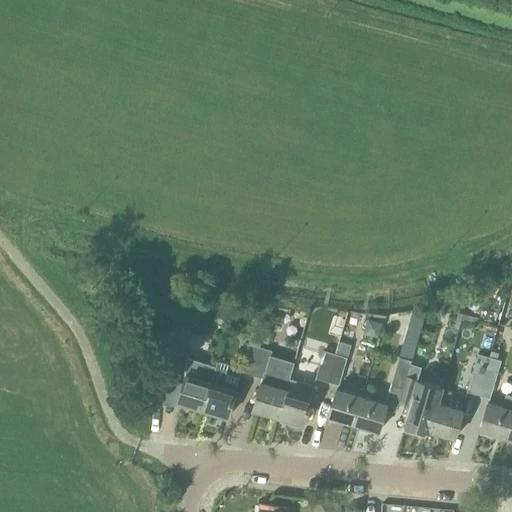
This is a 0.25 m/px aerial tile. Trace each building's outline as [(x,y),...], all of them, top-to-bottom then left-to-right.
[(412,311),(389,385),(402,389),(402,390),(403,391),(412,361),(411,361),(424,315),(412,311)] [(240,372),(252,376),(261,348),(264,336),(253,332),(249,344),(248,344),(240,372)] [(156,352),(153,380),(155,380),(167,381),(167,382),(183,383),(177,402),(203,410),(216,367),(188,358),(188,355),(189,355),(190,339),(171,337),(170,353),(156,352)] [(252,376),(262,379),(263,379),(265,370),(271,351),(261,348),(252,376)] [(336,354),(324,350),(315,378),(327,382),(336,354)] [(336,354),(327,382),(337,386),(347,357),(336,354)] [(491,358),(478,354),(467,391),(479,395),(491,358)] [(501,360),(491,358),(479,395),(490,398),(501,360)] [(216,367),(203,410),(229,417),(237,389),(240,378),(226,373),(229,364),(218,360),(216,367)] [(422,364),(412,361),(403,391),(399,402),(410,405),(417,380),(421,369),(422,364)] [(253,409),(279,417),(290,378),(265,370),(263,379),(262,379),(253,409)] [(311,397),(315,385),(290,378),(279,417),(304,425),(313,397),(311,397)] [(406,423),(404,428),(417,432),(419,427),(429,431),(437,403),(442,387),(417,380),(410,405),(405,423),(406,423)] [(353,424),(362,396),(337,388),(328,416),(353,424)] [(505,437),(511,414),(511,395),(506,393),(503,406),(489,401),(480,429),(505,437)] [(379,432),(388,404),(362,396),(353,424),(379,432)] [(437,403),(429,431),(455,439),(463,411),(437,403)]
